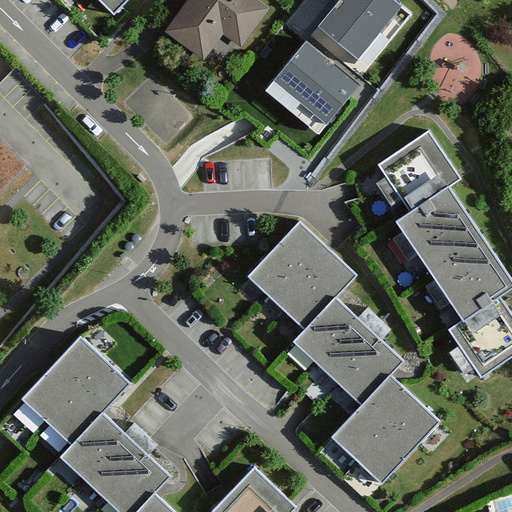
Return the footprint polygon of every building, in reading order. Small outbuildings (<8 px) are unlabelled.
[(259,0),(184,0),(164,27),(207,61),(224,39),(238,50),(270,8),(259,0)] [(401,8),(391,0),(342,0),(319,29),(357,61),(401,8)] [(357,80),(309,42),(277,80),(326,119),(357,80)] [(0,183),(27,154),(0,128),(0,183)] [(449,137),(392,172),(434,222),(423,232),(476,329),(468,337),(499,385),(511,378),(511,252),(473,196),(481,185),(449,137)] [(374,273),(315,220),(264,276),(326,332),(312,347),(383,411),(352,445),(406,493),(466,427),(415,381),(426,369),(380,328),(350,300),(374,273)] [(147,385),(98,344),(42,405),(91,450),(80,465),(136,511),(197,511),(175,495),(190,479),(159,451),(121,417),(131,404),(147,385)] [(300,495),(273,472),(236,511),(318,511),(300,495)] [(511,511),(511,494),(485,497),(485,511),(511,511)]
